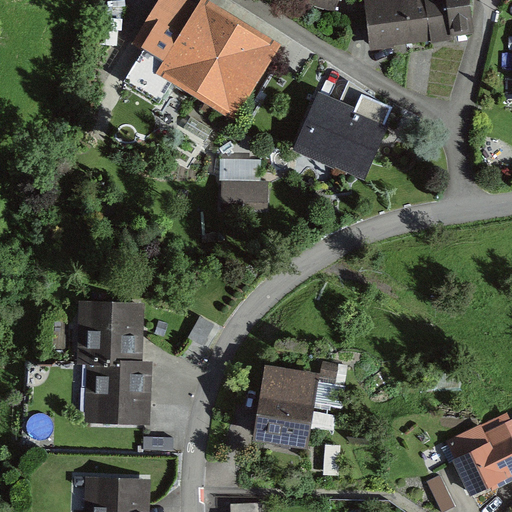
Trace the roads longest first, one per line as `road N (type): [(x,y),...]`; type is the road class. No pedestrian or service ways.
road 1 (unclassified): [(193,511),(199,424),(222,358),(252,310),(323,254),(387,226),(467,209)]
road 2 (residential): [(459,130),(247,0)]
road 3 (residential): [(459,130),(490,0)]
